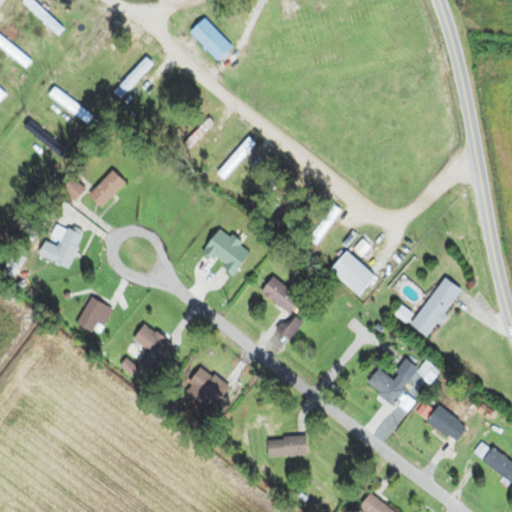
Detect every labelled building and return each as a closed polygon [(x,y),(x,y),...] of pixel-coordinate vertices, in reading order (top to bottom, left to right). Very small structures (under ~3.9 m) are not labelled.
[(195,32),(223,60),(237,46),(209,18),(195,32)] [(132,182),(119,169),(94,193),(108,206),(132,182)] [(88,234),(62,223),(54,241),(53,240),(47,255),(73,267),(88,234)] [(364,296),(382,276),(354,250),(336,270),(364,296)] [(307,298),(279,276),(267,292),(295,314),(307,298)] [(466,287),(448,276),(417,325),(435,336),(466,287)] [(117,307),(96,296),(83,323),(104,334),(117,307)] [(294,325),(288,320),(281,328),(293,339),(307,322),(301,316),(294,325)] [(143,361),(156,370),(175,343),(150,324),(139,339),(152,349),(143,361)] [(445,371),(432,359),(422,370),(431,378),(435,374),(439,377),(445,371)] [(215,407),(232,399),(219,367),(192,378),(203,406),(213,402),(215,407)] [(411,388),(382,368),(371,386),(400,405),(411,388)] [(461,443),(473,427),(444,405),(432,421),(461,443)] [(273,457),(312,453),(311,436),(271,439),(273,457)] [(511,456),(498,446),(487,459),(511,479),(511,456)]
